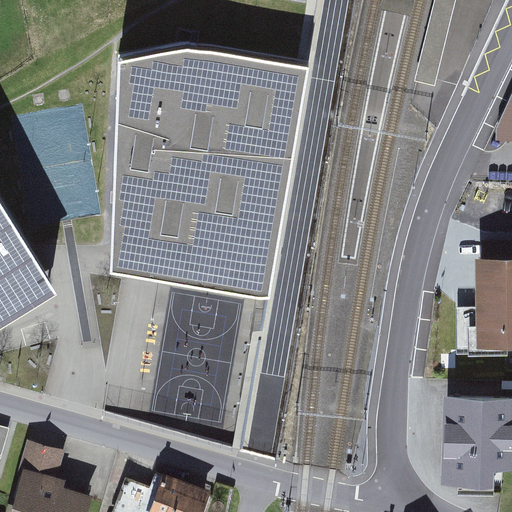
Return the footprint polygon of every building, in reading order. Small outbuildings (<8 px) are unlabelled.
[(385,0),(383,11),(409,16),(412,0),(385,0)] [(435,87),(456,0),(434,0),(414,81),(426,84),(435,87)] [(189,42),(121,53),(108,265),(264,293),(306,63),(189,42)] [(511,94),(496,129),(496,141),(511,141),(511,94)] [(0,163),(0,323),(9,319),(70,282),(0,163)] [(511,256),(475,257),(476,305),(455,305),(455,353),(506,353),(506,345),(511,345),(511,256)] [(511,394),(444,393),(442,480),(497,481),(497,469),(511,468),(511,394)] [(0,454),(1,455),(9,423),(0,420),(0,454)] [(94,511),(109,463),(36,442),(15,511),(94,511)] [(212,511),(221,493),(170,472),(153,511),(212,511)]
